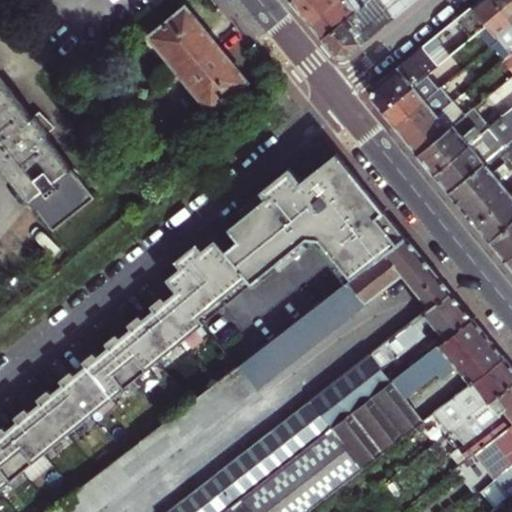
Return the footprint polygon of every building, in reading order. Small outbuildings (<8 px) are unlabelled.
[(295,0),(297,3),(303,9),(314,0),(295,0)] [(307,15),(313,23),(340,0),(314,0),(303,9),(307,15)] [(319,29),(324,36),(367,0),(340,0),(313,23),(319,29)] [(367,0),(324,36),(334,49),(341,51),(348,52),(412,0),(367,0)] [(477,0),(474,3),(489,21),(502,36),(508,43),(511,39),(511,17),(497,0),(477,0)] [(511,0),(497,0),(511,17),(511,0)] [(373,95),(384,108),(429,70),(482,27),(489,21),(474,3),(375,85),(374,91),(373,95)] [(185,5),(151,33),(183,73),(216,45),(200,24),(185,5)] [(502,36),(489,21),(482,27),(494,42),(496,41),(502,36)] [(511,48),(508,43),(502,36),(496,41),(507,55),(511,50),(511,48)] [(232,64),(216,45),(183,73),(213,109),(247,82),(232,64)] [(390,115),(397,123),(442,85),(429,70),(384,108),(390,115)] [(0,152),(32,192),(30,194),(33,197),(36,195),(59,224),(98,192),(76,164),(80,161),(77,157),(73,161),(49,131),(58,123),(41,108),(34,113),(0,71),(0,152)] [(511,76),(491,94),(506,113),(511,107),(511,76)] [(402,129),(408,137),(451,102),(456,98),(444,84),(442,85),(397,123),(402,129)] [(414,144),(421,152),(463,117),(451,102),(408,137),(414,144)] [(428,161),(436,171),(493,124),(477,105),(463,117),(421,152),(428,161)] [(444,181),(452,190),(511,138),(511,107),(506,113),(493,124),(436,171),(444,181)] [(462,203),(478,222),(511,192),(511,188),(494,168),(506,163),(511,158),(511,138),(452,190),(462,203)] [(354,277),(401,241),(380,215),(387,210),(339,151),(313,172),(304,179),(293,166),(242,207),(247,214),(219,237),(250,276),(255,282),(279,262),(310,236),(322,237),(354,277)] [(485,230),(491,238),(511,218),(511,192),(478,222),(485,230)] [(501,249),(507,257),(511,252),(511,218),(491,238),(501,249)] [(204,429),(272,375),(405,273),(420,292),(441,275),(420,250),(409,235),(401,241),(354,277),(349,281),(185,406),(204,429)] [(310,236),(279,262),(284,268),(313,244),(320,245),(349,281),(354,277),(322,237),(310,236)] [(250,276),(219,237),(210,244),(206,248),(201,241),(190,250),(227,295),(250,276)] [(227,295),(190,250),(179,259),(184,266),(180,269),(171,277),(180,288),(203,315),(227,295)] [(441,275),(420,292),(433,306),(454,290),(441,275)] [(158,306),(185,340),(207,321),(203,315),(180,288),(169,297),(165,294),(161,298),(155,303),(158,306)] [(417,318),(162,511),(221,511),(247,493),(395,379),(383,365),(398,353),(401,356),(439,326),(466,305),(460,298),(454,290),(433,306),(417,318)] [(466,305),(439,326),(448,338),(475,316),(466,305)] [(185,340),(158,306),(146,316),(143,312),(139,315),(132,321),(135,325),(162,358),(185,340)] [(395,379),(247,493),(260,511),(301,511),(426,417),(406,393),(439,367),(446,375),(460,363),(461,366),(494,339),(486,329),(475,316),(448,338),(395,379)] [(162,358),(135,325),(124,335),(121,331),(116,335),(110,340),(113,343),(140,376),(162,358)] [(461,366),(473,380),(507,354),(502,348),(494,339),(461,366)] [(140,376),(113,343),(101,353),(98,349),(93,353),(87,358),(90,362),(117,395),(140,376)] [(482,406),(511,383),(511,360),(507,354),(473,380),(465,386),(482,406)] [(117,395),(90,362),(79,371),(76,367),(71,371),(65,376),(68,380),(95,413),(117,395)] [(95,413),(68,380),(56,390),(53,386),(48,391),(42,395),(46,399),(73,431),(95,413)] [(460,445),(468,455),(511,420),(511,383),(482,406),(455,426),(466,439),(460,445)] [(457,393),(446,401),(435,409),(443,419),(464,402),(457,393)] [(73,431),(46,399),(34,408),(31,405),(26,409),(20,414),(23,417),(50,450),(73,431)] [(96,511),(204,429),(185,406),(61,502),(47,511),(96,511)] [(50,450),(23,417),(12,427),(8,423),(4,427),(0,430),(0,435),(1,436),(28,469),(50,450)] [(511,420),(468,455),(454,466),(464,479),(511,440),(511,420)] [(455,426),(449,431),(460,445),(466,439),(455,426)] [(28,469),(1,436),(0,436),(0,480),(6,487),(28,469)] [(511,462),(485,483),(496,496),(511,483),(511,462)] [(396,493),(405,503),(414,496),(405,485),(396,493)]
